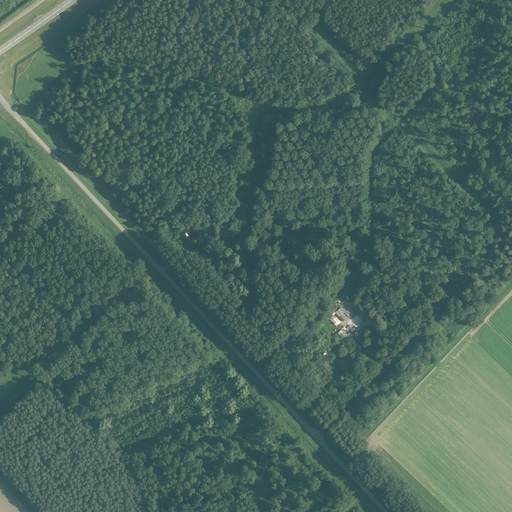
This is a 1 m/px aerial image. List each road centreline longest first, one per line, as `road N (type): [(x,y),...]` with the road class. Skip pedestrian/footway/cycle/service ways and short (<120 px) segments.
road 1 (unclassified): [(385,511),(0,98)]
road 2 (track): [(161,272),(189,247),(246,228),(266,99),(307,101),(354,84),(435,0)]
